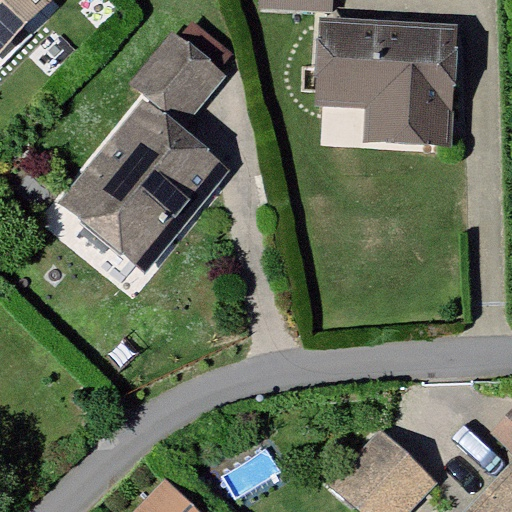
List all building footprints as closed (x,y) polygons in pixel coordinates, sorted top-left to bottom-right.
[(0,0),(0,61),(9,70),(67,9),(58,0),(0,0)] [(342,0),(269,0),(269,13),(342,16),(342,0)] [(468,31),(341,25),(337,107),(392,109),(390,143),(463,146),(468,31)] [(235,75),(179,34),(146,79),(202,119),(235,75)] [(233,169),(154,107),(74,207),(154,270),(233,169)] [(511,414),(501,427),(511,435),(511,414)] [(423,511),(446,487),(392,438),(341,493),(361,511),(423,511)] [(203,511),(176,487),(152,511),(203,511)] [(511,511),(511,488),(490,511),(511,511)]
